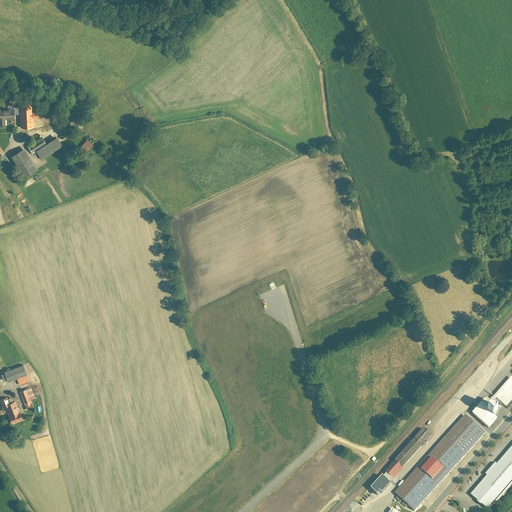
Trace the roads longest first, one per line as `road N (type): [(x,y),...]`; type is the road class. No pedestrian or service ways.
road 1 (track): [(511,184),(474,194),(449,150),(424,154),(411,142),(383,54),(355,0)]
road 2 (track): [(328,433),(375,452),(511,292)]
road 3 (residential): [(244,511),(328,433),(280,299)]
